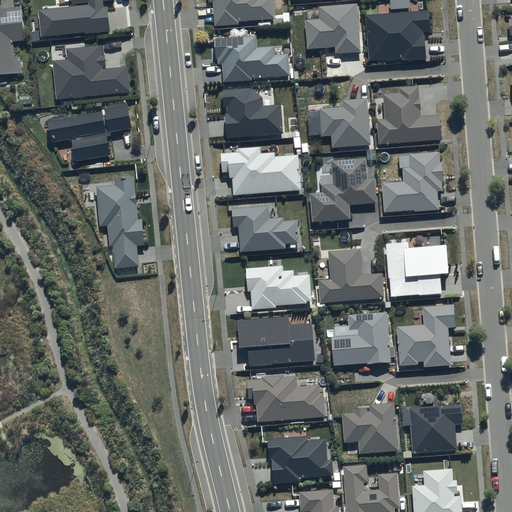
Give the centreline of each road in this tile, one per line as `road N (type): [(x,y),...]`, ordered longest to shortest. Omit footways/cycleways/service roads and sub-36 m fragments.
road 1 (tertiary): [(229,511),(201,389),(162,0)]
road 2 (residential): [(468,0),(508,511)]
